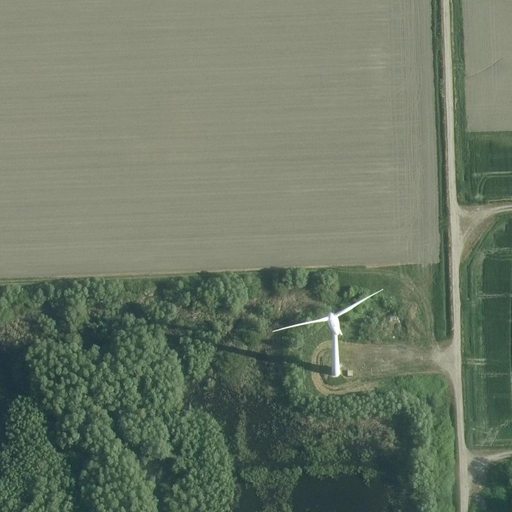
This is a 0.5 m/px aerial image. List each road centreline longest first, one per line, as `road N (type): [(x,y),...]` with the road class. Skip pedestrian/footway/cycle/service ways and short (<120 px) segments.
road 1 (unclassified): [(463,511),(445,0)]
road 2 (track): [(336,359),(457,358)]
